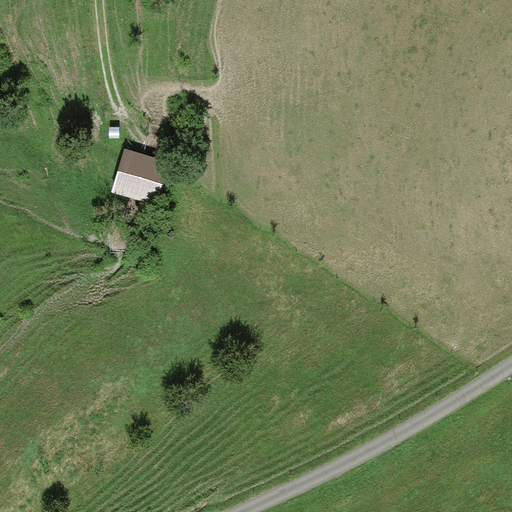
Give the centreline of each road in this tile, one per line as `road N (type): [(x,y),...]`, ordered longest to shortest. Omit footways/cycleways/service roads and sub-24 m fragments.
road 1 (unclassified): [(242,511),(357,459),(511,363)]
road 2 (track): [(94,0),(109,112),(152,173),(146,202)]
